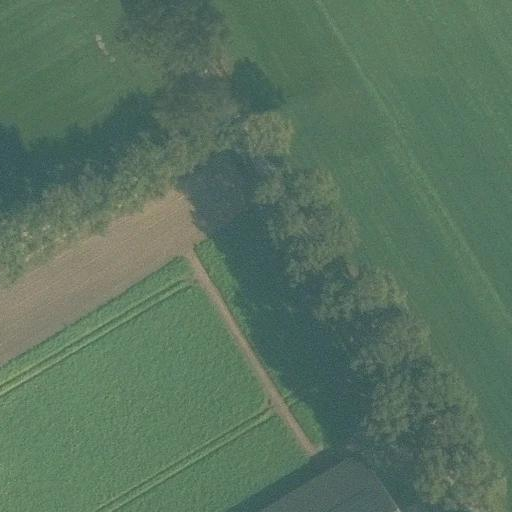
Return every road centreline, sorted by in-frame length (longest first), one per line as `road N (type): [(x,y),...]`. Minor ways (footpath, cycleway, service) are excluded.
road 1 (unclassified): [(476,511),(171,0)]
road 2 (track): [(232,102),(0,238)]
